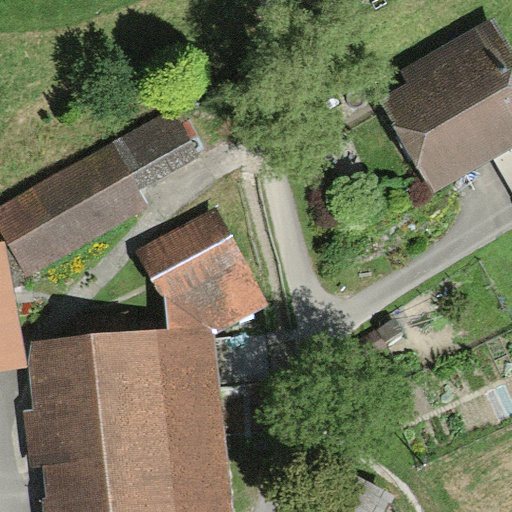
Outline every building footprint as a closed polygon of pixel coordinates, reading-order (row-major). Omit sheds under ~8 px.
[(511,66),(494,34),(383,97),(439,193),(505,155),(511,166),(511,66)] [(166,104),(0,206),(0,237),(26,280),(146,207),(134,188),(195,151),(166,104)] [(167,342),(36,353),(49,511),(224,511),(210,339),(273,301),(209,215),(149,255),(167,342)] [(4,256),(0,256),(0,376),(24,372),(4,256)] [(376,511),(386,495),(347,474),(325,511),(376,511)]
